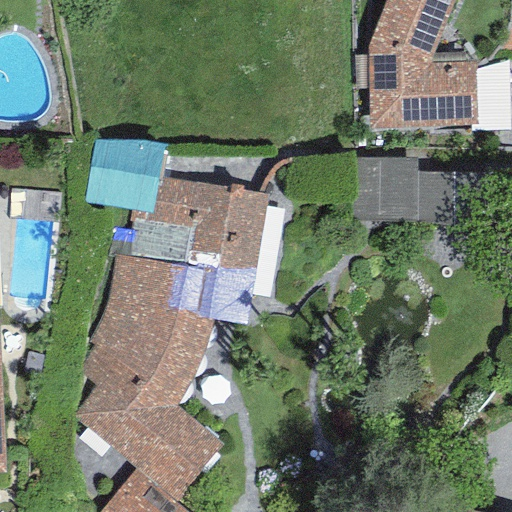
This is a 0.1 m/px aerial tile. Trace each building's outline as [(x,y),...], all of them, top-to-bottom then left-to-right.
[(453,0),(385,0),(367,49),(369,129),(471,125),(475,125),(475,71),(475,63),(432,63),(453,0)] [(511,50),(511,24),(511,28),(509,36),(504,45),(500,51),(511,50)] [(475,125),(471,125),(472,131),(509,130),(507,61),(475,71),(475,125)] [(165,146),(96,139),(83,204),(132,212),(131,221),(195,229),(189,266),(116,256),(111,287),(100,320),(88,344),(93,347),(80,374),(96,388),(72,416),(136,469),(178,502),(224,446),(176,406),(194,372),(214,321),(236,324),(238,308),(249,311),(271,196),(161,177),(165,146)] [(415,159),(353,159),(352,221),(424,222),(445,223),(445,173),(415,173),(415,159)] [(189,511),(178,502),(136,469),(100,511),(189,511)]
